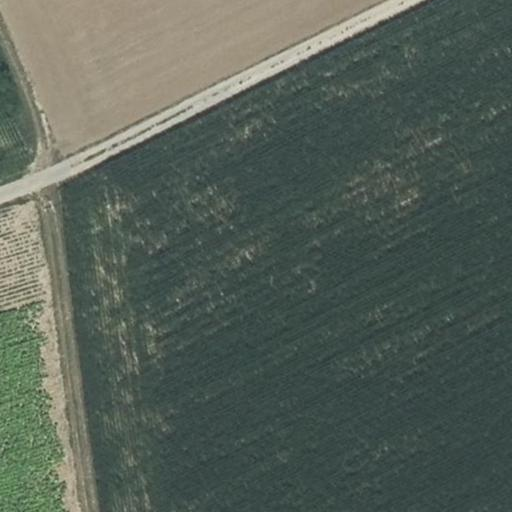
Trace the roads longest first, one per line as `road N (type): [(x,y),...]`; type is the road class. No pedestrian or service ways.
road 1 (track): [(92,511),(42,174),(0,50)]
road 2 (track): [(0,188),(396,0)]
